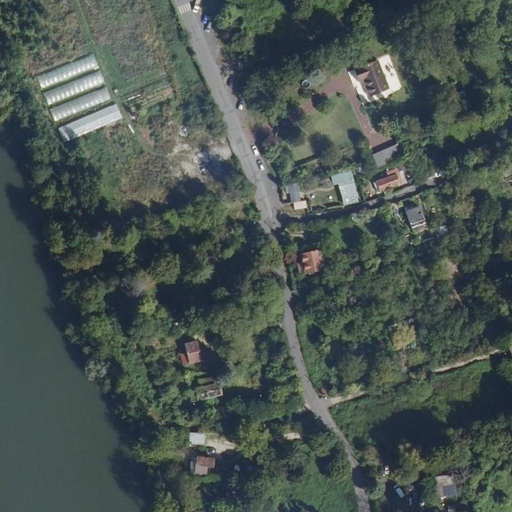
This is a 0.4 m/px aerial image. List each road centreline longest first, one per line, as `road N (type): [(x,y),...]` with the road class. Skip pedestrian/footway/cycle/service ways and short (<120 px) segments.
road 1 (residential): [(269,223),(303,378),(359,479),(366,511)]
road 2 (unclassified): [(269,223),(352,212),(511,147)]
road 3 (residential): [(181,0),(269,223)]
